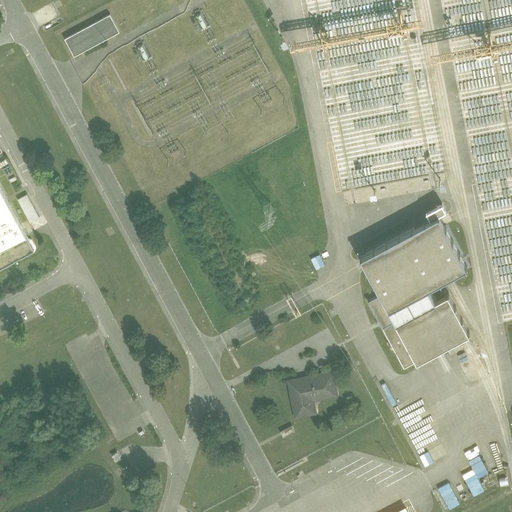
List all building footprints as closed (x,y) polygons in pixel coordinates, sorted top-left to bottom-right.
[(64,38),(74,56),(119,32),(109,14),(64,38)] [(0,181),(0,266),(29,251),(31,252),(36,250),(37,246),(32,238),(30,237),(27,239),(25,235),(28,234),(0,181)] [(41,217),(28,193),(18,198),(31,222),(41,217)] [(439,213),(361,255),(382,293),(369,300),(405,366),(470,331),(448,291),(436,298),(429,286),(467,265),(439,213)] [(320,254),(311,258),(316,268),(325,264),(320,254)] [(330,371),(289,379),(297,415),(314,412),(310,396),(337,391),(335,380),(331,381),(330,371)] [(293,424),(281,430),(284,436),(296,430),(293,424)] [(118,451),(113,454),(116,459),(121,456),(118,451)] [(478,476),(488,472),(482,458),(460,468),(473,495),(484,490),(478,476)] [(439,486),(448,508),(459,504),(450,481),(439,486)]
